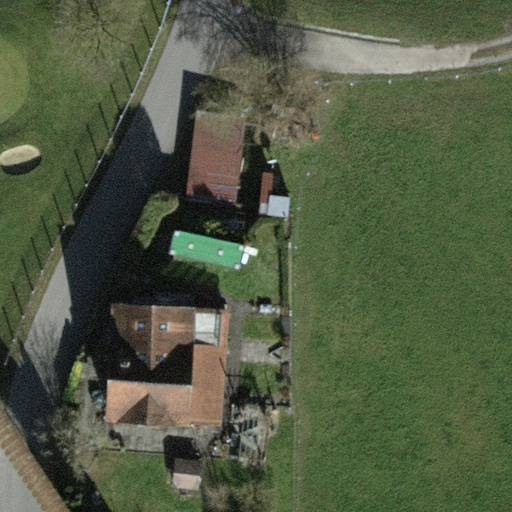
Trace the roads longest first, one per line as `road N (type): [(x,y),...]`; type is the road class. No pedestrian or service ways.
road 1 (tertiary): [(203,0),(198,36),(35,376),(24,511)]
road 2 (track): [(198,36),(342,57),(446,58),(511,42)]
